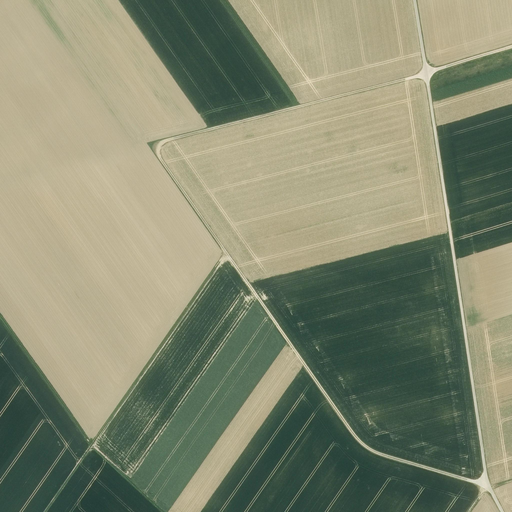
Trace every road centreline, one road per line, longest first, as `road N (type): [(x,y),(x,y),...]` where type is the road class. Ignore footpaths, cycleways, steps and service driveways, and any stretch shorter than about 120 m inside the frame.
road 1 (track): [(429,76),(168,139),(156,152),(354,436),(374,452),(487,485)]
road 2 (track): [(429,76),(487,485)]
road 3 (track): [(226,254),(51,511)]
road 4 (track): [(0,317),(93,450),(161,511)]
road 5 (track): [(296,107),(221,0)]
